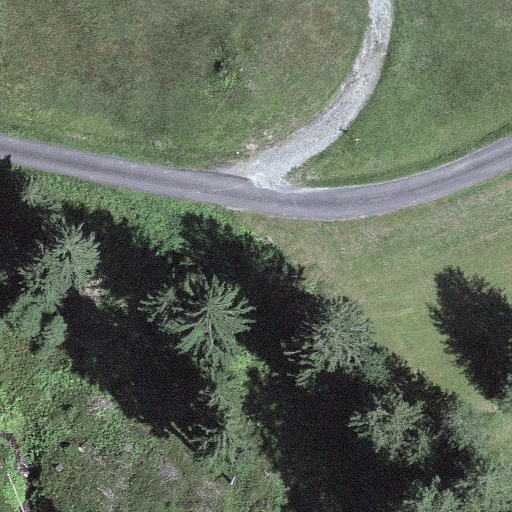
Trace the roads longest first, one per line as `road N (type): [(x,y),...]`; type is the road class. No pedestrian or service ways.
road 1 (unclassified): [(511,150),(399,191),(293,203),(0,146)]
road 2 (track): [(378,0),(370,61),(351,97),(232,191)]
